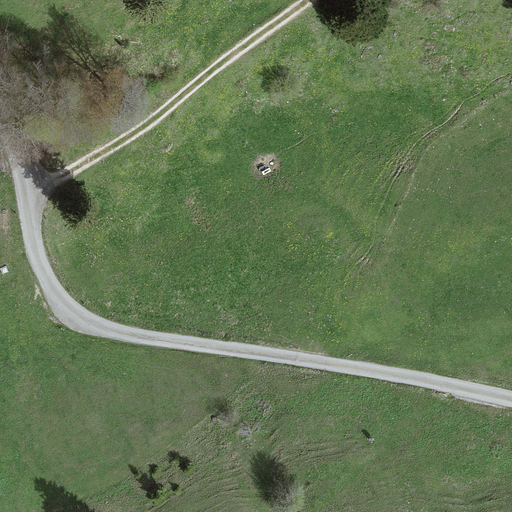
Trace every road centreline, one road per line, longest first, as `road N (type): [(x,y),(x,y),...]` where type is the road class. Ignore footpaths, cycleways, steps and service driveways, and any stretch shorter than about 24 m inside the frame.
road 1 (unclassified): [(0,112),(25,174),(37,259),(54,293),(86,322),(511,397)]
road 2 (track): [(28,190),(131,133),(311,0)]
